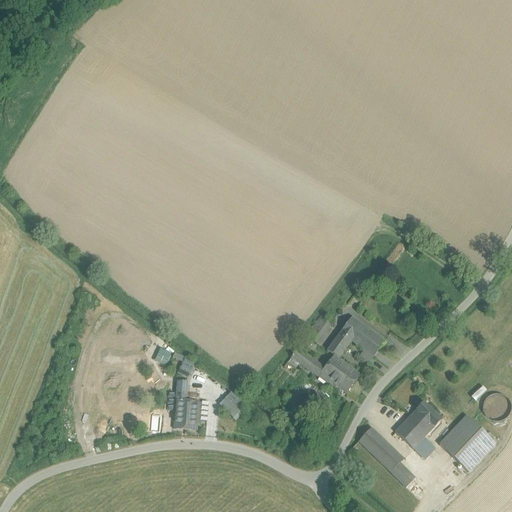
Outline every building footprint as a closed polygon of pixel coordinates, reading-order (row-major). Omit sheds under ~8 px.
[(306,339),(316,345),(331,325),(321,318),(306,339)] [(340,335),(351,342),(364,352),(360,358),(369,364),(385,343),(352,319),(340,335)] [(327,352),(334,357),(339,360),(351,342),(340,335),(327,352)] [(298,350),(308,357),(316,345),(306,339),(298,350)] [(298,364),(318,379),(325,370),(308,357),(298,350),(291,359),(298,364)] [(339,360),(334,357),(325,370),(318,379),(328,386),(330,383),(347,395),(361,376),(339,360)] [(194,366),(186,359),(181,369),(191,373),(194,366)] [(298,364),(291,359),(284,368),(291,373),(298,364)] [(191,373),(181,369),(178,375),(188,380),(191,373)] [(197,369),(194,374),(205,382),(209,377),(197,369)] [(176,402),(185,403),(186,398),(187,383),(178,382),(177,396),(176,402)] [(175,412),(176,402),(177,396),(169,395),(168,411),(175,412)] [(229,396),(218,409),(233,420),(243,407),(229,396)] [(484,406),(483,412),(486,418),(490,422),(496,424),(502,423),(508,419),(511,414),(511,407),(509,402),(504,397),(498,396),(492,397),(487,400),(484,406)] [(185,403),(176,402),(175,412),(174,430),(197,432),(198,421),(199,413),(199,404),(185,403)] [(208,405),(199,404),(199,413),(207,414),(208,405)] [(423,404),(416,413),(434,429),(441,421),(423,404)] [(207,414),(199,413),(198,421),(206,422),(207,414)] [(434,429),(416,413),(408,421),(426,438),(434,429)] [(468,418),(440,447),(469,474),(496,445),(468,418)] [(421,443),(426,438),(408,421),(395,434),(413,451),(421,443)] [(372,430),(358,443),(391,474),(399,466),(404,460),(372,430)] [(433,454),(421,443),(413,451),(425,462),(429,458),(433,454)] [(429,458),(425,462),(428,466),(433,461),(429,458)] [(399,466),(391,474),(401,484),(409,476),(399,466)] [(414,481),(409,476),(401,484),(406,489),(414,481)]
